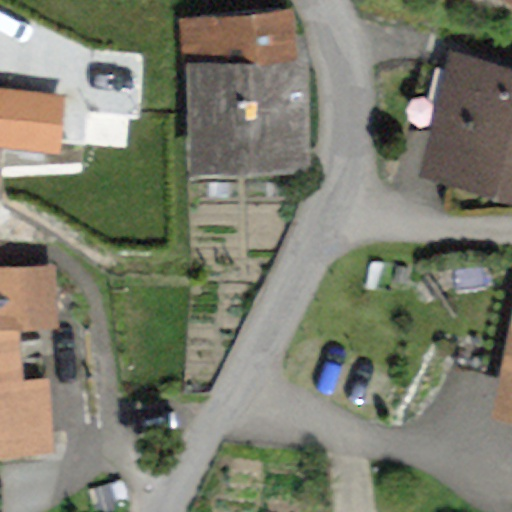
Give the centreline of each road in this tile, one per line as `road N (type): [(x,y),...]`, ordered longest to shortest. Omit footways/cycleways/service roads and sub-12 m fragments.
road 1 (residential): [(336,215),(168,511)]
road 2 (unknown): [(179,489),(145,470),(115,432),(91,296),(78,276),(36,252)]
road 3 (residential): [(326,0),(357,66),(353,171),(336,215)]
road 4 (residential): [(511,226),(336,215)]
